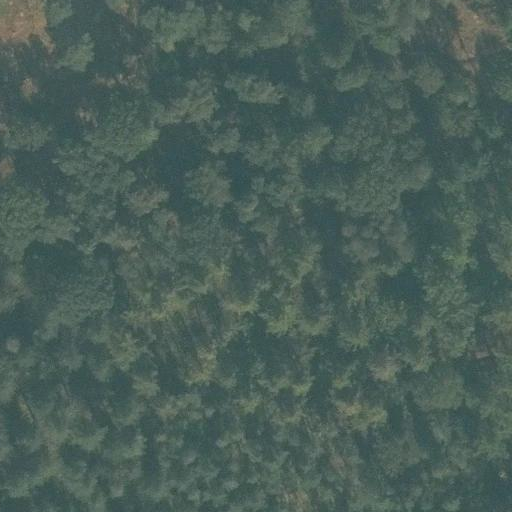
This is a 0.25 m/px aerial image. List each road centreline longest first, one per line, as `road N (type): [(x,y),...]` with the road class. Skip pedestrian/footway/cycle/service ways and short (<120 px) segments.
road 1 (track): [(404,196),(487,511)]
road 2 (track): [(404,196),(351,0)]
